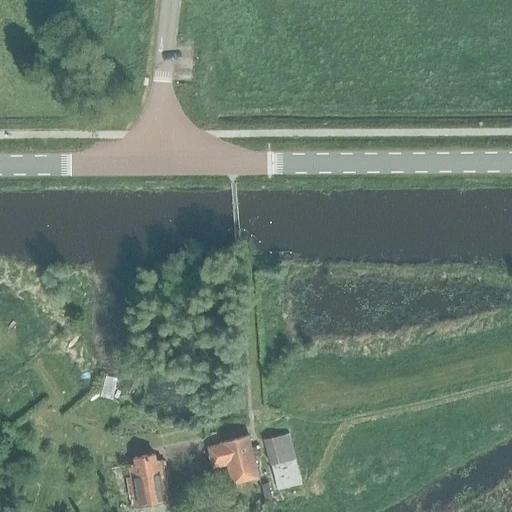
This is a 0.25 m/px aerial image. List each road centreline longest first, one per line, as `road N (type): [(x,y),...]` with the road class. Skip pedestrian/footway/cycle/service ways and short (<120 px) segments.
road 1 (tertiary): [(511,161),(0,166)]
road 2 (track): [(238,258),(251,430)]
